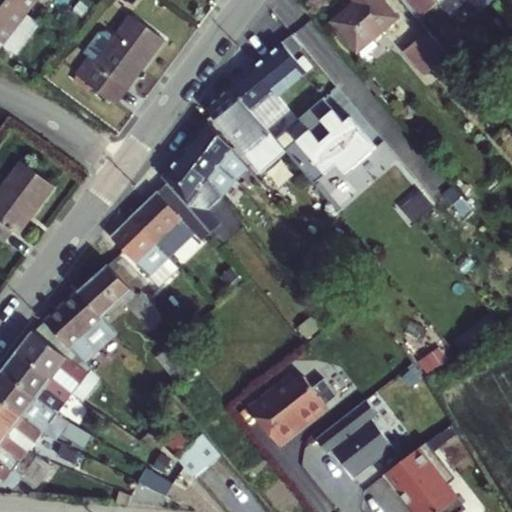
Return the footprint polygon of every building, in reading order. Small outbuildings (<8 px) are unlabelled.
[(0,0),(0,46),(37,0),(0,0)] [(353,14),(331,33),(354,61),(394,28),(371,0),(370,0),(344,0),(343,1),(353,14)] [(405,0),(425,23),(437,13),(425,0),(405,0)] [(481,0),(452,0),(464,14),(481,0)] [(139,75),(162,46),(131,23),(95,69),(88,64),(75,80),(110,106),(122,91),(124,92),(138,74),(139,75)] [(454,73),(427,41),(401,62),(422,86),(431,79),(437,87),(454,73)] [(231,94),(253,120),(276,100),(279,104),(308,80),(295,64),(304,56),(293,42),(231,94)] [(262,179),(286,160),(268,138),(253,120),(231,94),(207,114),(262,179)] [(276,100),(253,120),(268,138),(291,118),(279,104),(276,100)] [(321,152),(310,139),(286,160),(313,193),(337,175),(345,184),(376,159),(350,128),(344,133),(333,119),(322,129),(333,142),(321,152)] [(207,126),(193,145),(222,171),(233,158),(207,126)] [(235,189),(222,171),(193,145),(178,164),(208,190),(221,206),(235,189)] [(163,184),(169,191),(197,225),(211,241),(221,233),(208,217),(221,206),(208,190),(178,164),(163,184)] [(54,189),(22,166),(0,193),(0,244),(3,246),(12,234),(15,236),(28,219),(30,220),(54,189)] [(243,194),(255,185),(243,169),(231,179),(243,194)] [(130,227),(164,264),(190,240),(200,251),(211,241),(197,225),(169,191),(130,227)] [(164,264),(130,227),(111,244),(154,291),(173,275),(164,264)] [(119,262),(79,297),(103,324),(123,307),(149,340),(163,328),(141,300),(135,305),(128,296),(134,291),(140,286),(119,262)] [(141,300),(134,291),(128,296),(135,305),(141,300)] [(59,344),(68,353),(103,324),(79,297),(44,327),(59,344)] [(18,357),(72,399),(88,379),(53,351),(59,344),(44,327),(18,357)] [(94,352),(79,365),(102,389),(115,378),(94,352)] [(192,378),(172,353),(156,367),(175,391),(192,378)] [(8,368),(2,376),(56,419),(72,399),(18,357),(8,368)] [(2,376),(0,379),(0,407),(40,440),(56,419),(2,376)] [(271,398),(249,415),(277,453),(301,434),(300,433),(337,405),(324,387),(312,396),(304,385),(297,384),(274,401),(271,398)] [(0,438),(25,459),(40,440),(0,407),(0,438)] [(364,409),(313,446),(324,462),(329,458),(351,487),(391,458),(369,429),(375,424),(364,409)] [(0,470),(10,478),(25,459),(0,438),(0,470)] [(383,466),(415,511),(433,511),(462,492),(424,438),(383,466)] [(172,466),(193,489),(219,464),(200,441),(172,466)] [(36,463),(20,485),(30,492),(36,493),(50,475),(36,463)] [(0,494),(8,486),(11,488),(16,483),(10,478),(0,470),(0,494)] [(165,502),(173,490),(146,473),(138,486),(165,502)]
